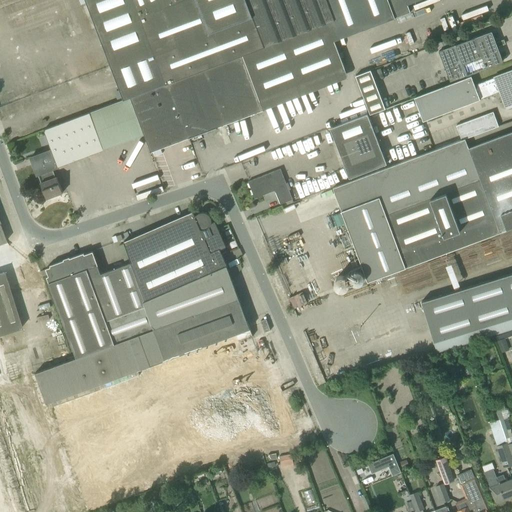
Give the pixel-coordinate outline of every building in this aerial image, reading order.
[(15,93),(56,77),(68,109),(321,14),(315,0),(0,0),(0,27),(15,67),(6,70),(15,93)] [(327,0),(335,20),(130,97),(151,152),(263,110),(260,101),(344,68),(334,41),(410,12),(407,5),(420,0),(327,0)] [(445,70),(443,71),(444,72),(446,71),(447,75),(445,75),(446,76),(447,76),(449,82),(501,63),(496,48),(499,47),(497,42),(494,43),(490,32),(466,41),(438,52),(445,70)] [(511,105),(511,70),(474,85),(471,76),(414,98),(423,121),(479,100),(502,91),(508,107),(511,105)] [(362,95),(370,114),(385,108),(377,89),(362,95)] [(273,106),(266,108),(272,128),(279,126),(273,106)] [(51,150),(46,152),(52,169),(104,150),(89,112),(44,130),(51,150)] [(456,126),(461,140),(465,139),(498,126),(493,112),(456,126)] [(330,128),(349,178),(386,164),(367,114),(330,128)] [(511,131),(468,148),(465,139),(461,140),(332,188),(367,282),(511,227),(511,131)] [(55,177),(52,169),(46,152),(32,157),(31,157),(37,175),(38,175),(41,183),(40,183),(46,199),(48,198),(48,199),(55,197),(55,196),(63,193),(57,177),(55,177)] [(253,195),(256,194),(257,197),(275,190),(280,204),(292,199),(280,169),(248,182),(253,195)] [(123,241),(131,262),(144,300),(193,278),(226,264),(219,249),(225,246),(214,221),(211,223),(211,222),(211,221),(211,220),(211,219),(211,218),(210,217),(210,216),(209,215),(208,214),(207,213),(206,213),(205,212),(203,212),(202,212),(201,212),(200,213),(198,213),(197,214),(196,215),(195,216),(193,211),(192,212),(193,214),(125,243),(124,241),(123,241)] [(46,404),(50,402),(133,377),(131,372),(165,360),(165,359),(199,347),(235,334),(238,341),(250,337),(253,336),(226,265),(226,264),(193,278),(144,300),(131,262),(101,273),(93,251),(70,259),(70,258),(64,260),(64,262),(46,268),(48,276),(46,277),(76,357),(35,373),(46,404)] [(0,334),(23,328),(9,271),(0,272),(0,334)] [(511,273),(421,301),(424,310),(437,352),(511,328),(511,273)] [(496,341),(501,353),(509,350),(504,338),(496,341)] [(472,342),(474,350),(480,348),(478,340),(472,342)] [(323,369),(327,380),(347,373),(343,362),(323,369)] [(501,425),(500,425),(507,444),(511,459),(511,434),(510,429),(507,430),(503,419),(505,418),(503,411),(501,411),(499,405),(494,407),(499,420),(501,425)] [(511,459),(507,444),(500,425),(490,429),(496,446),(503,468),(511,465),(511,459)] [(424,432),(433,453),(441,450),(436,438),(434,439),(430,430),(424,432)] [(279,456),(280,464),(280,465),(293,463),(291,454),(279,456)] [(394,454),(368,464),(371,474),(388,467),(392,477),(401,473),(394,454)] [(437,467),(443,483),(444,485),(453,481),(447,463),(437,467)] [(488,486),(492,494),(496,504),(505,500),(504,498),(511,494),(511,479),(511,478),(505,481),(503,475),(496,477),(493,469),(484,472),(489,486),(488,486)] [(466,500),(456,505),(458,510),(456,511),(486,511),(485,509),(486,509),(484,506),(485,505),(472,477),(469,470),(456,475),(460,483),(458,483),(466,500)] [(171,485),(174,493),(182,489),(179,482),(171,485)] [(450,500),(444,485),(443,483),(435,486),(441,503),(450,500)] [(409,495),(412,504),(415,511),(416,511),(424,509),(417,492),(409,495)]
